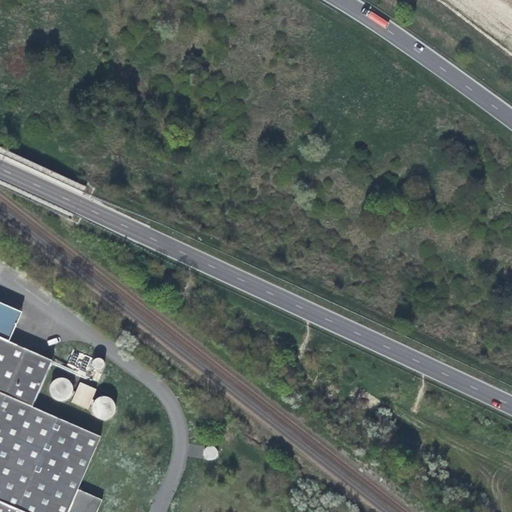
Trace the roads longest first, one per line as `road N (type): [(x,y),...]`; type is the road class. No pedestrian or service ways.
road 1 (primary): [(0,169),(511,405)]
road 2 (primary): [(511,120),(337,0)]
